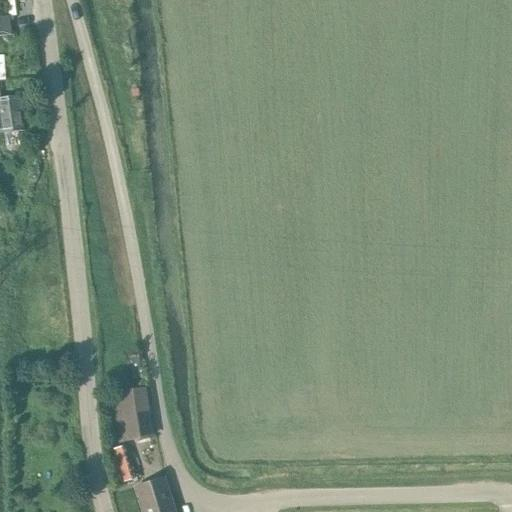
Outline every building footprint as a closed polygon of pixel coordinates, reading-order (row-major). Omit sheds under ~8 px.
[(0,36),(12,35),(9,17),(0,18),(0,36)] [(0,134),(24,131),(19,96),(1,99),(0,94),(0,134)] [(139,354),(129,356),(132,380),(143,379),(140,354),(139,354)] [(119,443),(153,438),(145,388),(111,393),(119,443)] [(124,482),(133,480),(123,447),(114,450),(124,482)] [(164,477),(135,488),(143,511),(172,511),(171,509),(175,508),(164,477)]
